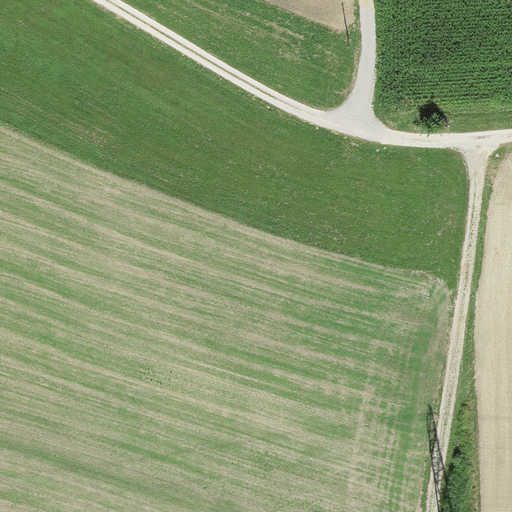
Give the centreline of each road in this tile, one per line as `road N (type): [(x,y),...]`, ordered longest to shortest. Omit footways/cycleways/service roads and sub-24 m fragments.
road 1 (track): [(511,136),(404,139),(332,122),(232,75),(106,0)]
road 2 (track): [(429,511),(480,139)]
road 3 (track): [(354,129),(367,62),(366,0)]
